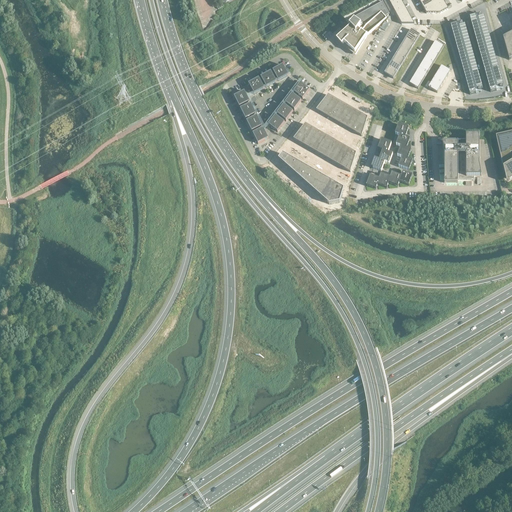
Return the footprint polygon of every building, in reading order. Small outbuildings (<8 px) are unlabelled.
[(400,0),(387,0),(401,25),(414,25),(400,0)] [(418,0),(429,20),(448,10),(442,0),(418,0)] [(348,22),(350,26),(337,41),(342,46),(345,43),(350,48),(349,50),(356,56),(368,35),(387,18),(385,16),(389,14),(383,2),(379,4),(351,19),(347,21),(347,22),(348,22)] [(474,14),(469,16),(490,91),(495,89),(496,90),(503,88),(502,84),(483,15),(481,15),(480,11),(474,13),(474,14)] [(387,20),(383,27),(387,29),(391,22),(387,20)] [(461,21),(450,24),(470,93),(480,90),(479,87),(482,86),(465,23),(461,24),(461,21)] [(417,40),(420,36),(411,30),(408,35),(417,40)] [(511,33),(503,38),(509,60),(511,58),(511,33)] [(415,44),(417,40),(408,35),(406,39),(415,44)] [(411,49),(415,44),(406,39),(402,44),(411,49)] [(441,52),(444,47),(435,42),(433,46),(441,52)] [(409,54),(411,49),(402,44),(400,48),(409,54)] [(441,52),(433,46),(430,51),(438,56),(441,52)] [(405,60),(409,54),(400,48),(396,54),(405,60)] [(436,60),(438,56),(430,51),(427,55),(436,60)] [(401,67),(405,60),(396,54),(392,62),(401,67)] [(433,64),(436,60),(427,55),(425,59),(433,64)] [(433,64),(425,59),(422,63),(431,69),(433,64)] [(401,67),(392,62),(388,67),(397,73),(401,67)] [(422,63),(419,68),(428,74),(431,69),(422,63)] [(289,76),(283,66),(273,71),(278,82),(289,76)] [(448,76),(450,72),(442,66),(439,71),(448,76)] [(397,73),(388,67),(384,74),(393,79),(397,73)] [(419,68),(416,74),(424,79),(428,74),(419,68)] [(445,80),(448,76),(439,71),(436,75),(445,80)] [(277,83),(271,72),(261,78),(262,80),(260,81),(262,85),(264,83),(266,88),(277,83)] [(416,74),(413,79),(421,84),(424,79),(416,74)] [(443,85),(445,80),(436,75),(434,79),(443,85)] [(249,85),(250,87),(248,88),(251,94),(253,93),(254,95),(265,89),(262,85),(260,81),(259,79),(249,85)] [(413,79),(409,84),(418,89),(421,84),(413,79)] [(440,88),(443,85),(434,79),(432,83),(440,88)] [(428,88),(437,93),(440,88),(432,83),(428,88)] [(310,91),(304,86),(301,84),(294,93),(303,100),(310,91)] [(250,103),(245,92),(234,97),(239,108),(250,103)] [(302,102),(292,95),(285,104),(294,111),(302,102)] [(330,97),(318,112),(364,138),(370,119),(330,97)] [(256,115),(251,104),(240,110),(246,120),(256,115)] [(293,113),(284,105),(277,115),(286,122),(293,113)] [(285,123),(276,116),(268,126),(278,133),(285,123)] [(262,127),(257,117),(247,122),(252,132),(262,127)] [(409,129),(398,125),(395,134),(400,136),(405,138),(409,129)] [(307,126),(296,141),(352,174),(358,155),(307,126)] [(268,139),(263,129),(253,134),(258,145),(268,139)] [(511,133),(496,137),(507,182),(511,179),(511,133)] [(405,138),(400,136),(396,145),(401,147),(397,156),(402,158),(408,160),(411,151),(407,149),(410,140),(405,138)] [(466,136),(466,140),(450,140),(450,141),(449,141),(449,142),(448,142),(448,143),(443,143),(445,155),(445,158),(444,158),(444,180),(445,180),(445,184),(458,184),(458,180),(474,180),(474,177),(481,177),(482,177),(480,165),(480,162),(480,140),(480,136),(466,136)] [(392,144),(381,140),(378,150),(382,151),(381,156),(391,159),(393,155),(388,153),(392,144)] [(285,156),(281,161),(331,206),(342,204),(346,191),(285,156)] [(391,159),(381,156),(379,160),(374,159),(371,168),(381,172),(385,163),(389,164),(391,159)] [(408,160),(402,158),(399,167),(409,171),(412,161),(408,160)] [(412,176),(403,172),(401,177),(399,183),(409,186),(412,176)] [(401,177),(392,174),(390,178),(388,184),(398,188),(399,183),(401,177)] [(390,178),(381,175),(379,180),(377,185),(378,185),(387,189),(388,184),(390,178)] [(379,180),(370,176),(366,186),(376,190),(378,185),(377,185),(379,180)]
